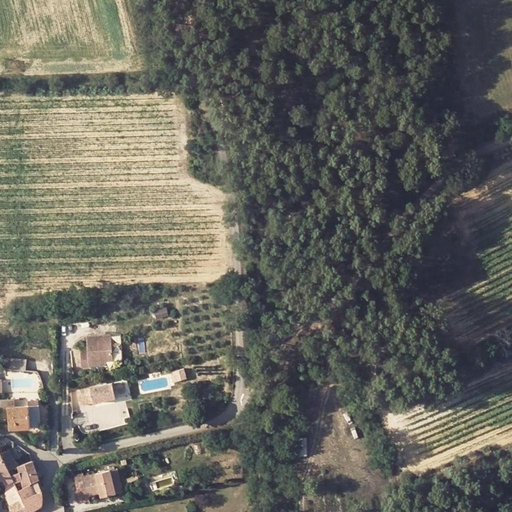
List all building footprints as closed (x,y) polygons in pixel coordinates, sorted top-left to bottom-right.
[(88,351),(81,352),(82,367),(89,366),(89,365),(89,361),(106,360),(113,360),(111,335),(87,336),(88,351)] [(12,367),(28,368),(29,358),(13,357),(12,367)] [(175,371),(178,380),(186,378),(183,368),(175,371)] [(90,387),(76,390),(80,405),(94,402),(94,403),(115,397),(112,382),(91,388),(90,387)] [(0,415),(7,416),(8,428),(39,427),(38,405),(38,400),(28,400),(28,404),(14,404),(14,399),(0,399),(0,415)] [(0,455),(2,458),(12,480),(16,489),(24,485),(17,463),(11,458),(7,449),(0,452),(0,455)] [(0,478),(4,484),(12,480),(2,458),(0,459),(0,478)] [(38,479),(38,477),(30,458),(17,463),(24,485),(38,479)] [(115,475),(118,486),(126,485),(121,462),(115,463),(118,475),(115,475)] [(87,493),(99,491),(99,492),(113,489),(118,486),(115,475),(118,475),(115,463),(82,472),(82,469),(73,470),(76,486),(74,487),(75,499),(88,497),(87,493)] [(24,485),(16,489),(21,499),(27,511),(28,511),(41,503),(44,495),(42,488),(41,489),(39,483),(38,479),(24,485)] [(7,506),(21,499),(16,489),(12,480),(4,484),(2,494),(7,506)] [(7,506),(9,511),(27,511),(21,499),(7,506)]
